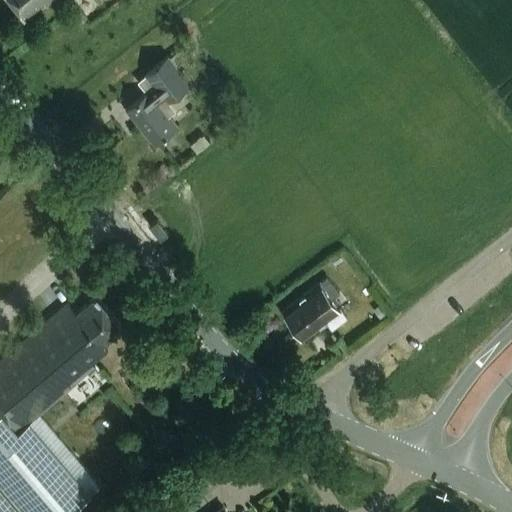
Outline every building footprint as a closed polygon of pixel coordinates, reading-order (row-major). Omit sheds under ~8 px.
[(9,0),(24,17),(44,1),(48,6),(54,0),(9,0)] [(80,9),(74,15),(80,23),(87,17),(80,9)] [(185,58),(193,52),(185,41),(176,48),(185,58)] [(126,110),(154,145),(176,128),(157,104),(163,99),(167,103),(191,84),(168,55),(144,75),(144,76),(137,82),(146,94),(126,110)] [(150,225),(160,239),(167,234),(156,220),(150,225)] [(282,311),(302,337),(325,320),(332,329),(345,318),(318,283),(282,311)] [(0,409),(1,412),(3,414),(18,431),(29,421),(30,420),(91,370),(88,365),(107,349),(103,344),(123,327),(96,295),(76,312),(68,303),(0,359),(0,409)] [(376,307),(372,310),(375,313),(380,319),(387,313),(385,310),(379,304),(376,307)] [(69,511),(91,494),(29,421),(18,431),(3,414),(1,412),(0,412),(0,483),(24,511),(69,511)] [(0,511),(24,511),(0,483),(0,511)] [(163,511),(156,502),(140,511),(163,511)]
